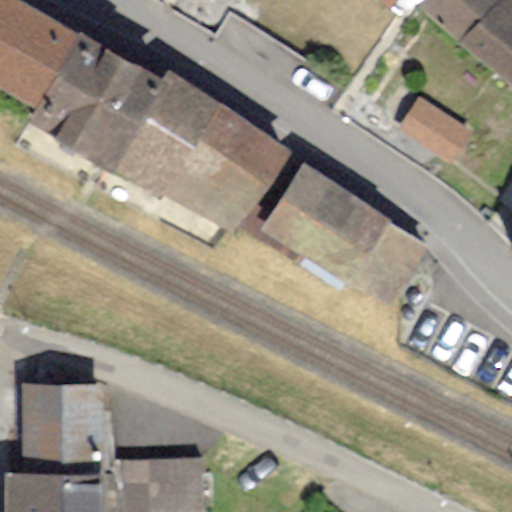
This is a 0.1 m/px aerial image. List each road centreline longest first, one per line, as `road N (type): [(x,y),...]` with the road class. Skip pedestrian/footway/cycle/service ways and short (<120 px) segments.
road 1 (residential): [(110,0),(413,184),(511,278)]
road 2 (residential): [(0,333),(212,405),(439,511)]
